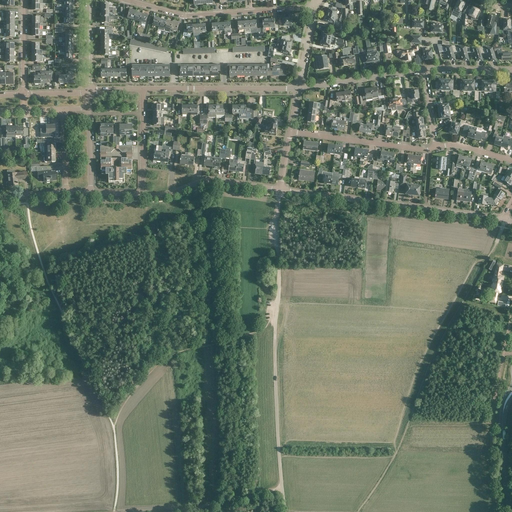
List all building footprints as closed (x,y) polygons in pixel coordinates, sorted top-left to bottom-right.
[(350,10),(353,10),(352,3),(357,2),(356,0),(345,0),(345,5),(350,5),(350,10)] [(429,0),(428,10),(433,12),(434,6),(435,1),(435,0),(438,0),(440,0),(439,0),(429,0)] [(451,15),(454,16),(458,18),(465,3),(458,0),(451,15)] [(463,14),(463,19),(468,19),(468,16),(468,15),(471,17),(471,20),(477,20),(477,18),(479,16),(477,15),(479,10),(472,7),(469,12),(465,10),(463,14)] [(342,15),(339,14),(339,16),(337,15),(337,14),(336,14),(337,10),(329,8),(329,9),(328,10),(328,11),(328,12),(328,15),(342,18),(342,15)] [(128,18),(134,19),(136,12),(136,11),(135,11),(135,10),(132,9),(132,10),(130,10),(128,10),(127,13),(129,14),(128,18)] [(6,18),(15,18),(15,12),(12,12),(12,10),(5,10),(5,12),(4,12),(4,18),(6,18)] [(142,14),(136,12),(134,19),(140,21),(142,14)] [(145,25),(148,15),(142,14),(140,21),(139,25),(141,26),(142,24),(145,25)] [(282,15),(278,15),(278,18),(283,18),(283,26),(292,26),(292,24),(293,23),(293,22),(292,21),(292,20),(292,18),(284,18),(284,15),(282,15)] [(326,21),(334,23),(335,20),(337,21),(341,22),(342,18),(328,15),(327,17),(326,18),(326,20),(326,21)] [(486,27),(490,28),(489,34),(498,35),(499,28),(496,27),(496,23),(493,23),(495,17),(494,16),(493,16),(493,15),(492,15),(491,15),(489,15),(486,27)] [(113,16),(109,16),(101,16),(101,23),(104,23),(104,26),(109,26),(109,23),(111,23),(111,19),(113,19),(113,16)] [(159,26),(161,19),(155,17),(153,24),(159,26)] [(165,28),(167,21),(161,19),(159,26),(158,29),(164,31),(165,28)] [(263,27),(260,27),(260,34),(263,34),(263,30),(266,30),(266,28),(269,28),(268,19),(262,20),(263,27)] [(275,24),(274,19),(268,19),(269,28),(275,28),(275,31),(278,31),(278,24),(275,24)] [(414,28),(416,28),(419,28),(423,28),(423,20),(413,19),(413,23),(412,23),(412,28),(414,28)] [(510,29),(511,20),(510,20),(510,19),(504,19),(503,30),(508,31),(509,35),(511,33),(511,31),(511,29),(510,29)] [(173,22),(167,21),(165,28),(171,30),(173,22)] [(173,22),(171,30),(177,31),(179,23),(173,21),(173,22)] [(191,33),(193,33),(193,25),(190,25),(190,24),(187,24),(187,25),(187,30),(184,29),(183,36),(190,37),(191,33)] [(431,33),(433,33),(433,32),(435,32),(438,33),(438,32),(441,32),(442,24),(432,24),(432,27),(431,27),(431,33)] [(101,30),(101,37),(109,37),(112,37),(116,37),(116,34),(113,34),(111,34),(111,30),(112,30),(112,27),(106,27),(106,30),(101,30)] [(323,39),(333,41),(334,38),(334,35),(332,34),(324,33),(323,34),(323,36),(323,39)] [(511,43),(511,33),(509,35),(508,35),(508,39),(503,40),(503,38),(499,37),(499,45),(509,43),(510,44),(511,43)] [(276,45),(291,48),(291,45),(292,44),(292,43),(292,42),(292,41),(289,41),(289,39),(289,38),(289,36),(282,37),(281,42),(277,42),(276,45)] [(451,45),(449,45),(442,45),(437,44),(439,52),(446,52),(449,60),(455,60),(453,52),(451,45)] [(291,48),(276,45),(275,45),(274,48),(282,50),(281,53),(289,54),(289,53),(290,53),(291,51),(290,50),(291,48)] [(469,61),(467,53),(465,45),(451,45),(453,52),(460,52),(462,60),(469,61)] [(478,46),(465,45),(467,53),(474,53),(476,61),(483,61),(480,53),(478,46)] [(402,50),(396,51),(397,55),(400,54),(400,58),(404,57),(404,56),(405,56),(406,61),(410,60),(410,56),(414,55),(413,52),(419,51),(418,46),(415,46),(415,49),(413,49),(413,50),(402,52),(402,50)] [(478,46),(480,53),(487,53),(490,61),(496,62),(492,46),(478,46)] [(502,60),(511,60),(511,53),(502,53),(502,50),(501,46),(494,47),(495,51),(497,51),(499,57),(502,57),(502,60)] [(378,61),(379,61),(377,52),(374,53),(373,47),(370,47),(372,62),(375,61),(376,62),(377,62),(378,61)] [(355,62),(354,56),(349,56),(348,55),(347,52),(351,52),(350,48),(345,49),(347,64),(351,63),(352,64),(354,64),(355,63),(355,62)] [(101,49),(101,55),(109,55),(109,58),(117,58),(117,55),(112,55),(112,52),(115,52),(116,52),(116,49),(115,49),(113,49),(101,49)] [(432,52),(431,52),(431,49),(423,50),(424,55),(423,56),(422,56),(422,57),(422,58),(422,59),(423,59),(424,59),(424,60),(425,59),(425,60),(428,60),(428,59),(432,58),(432,55),(432,52)] [(326,55),(318,57),(319,65),(317,65),(318,69),(320,69),(320,70),(328,68),(326,55)] [(218,64),(218,66),(210,66),(210,75),(210,76),(215,76),(215,75),(218,75),(218,71),(220,71),(220,64),(218,64)] [(185,76),(185,75),(188,75),(188,66),(181,66),(181,65),(178,65),(178,71),(180,71),(180,76),(185,76)] [(237,75),(237,66),(230,66),(230,65),(228,65),(228,71),(230,71),(230,75),(233,75),(233,76),(237,76),(237,75)] [(267,76),(267,71),(269,71),(269,65),(267,65),(267,66),(260,66),(260,75),(263,75),(263,76),(267,76)] [(193,76),(193,75),(196,75),(196,66),(188,66),(188,75),(188,76),(193,76)] [(273,68),(270,68),(270,75),(284,75),(284,73),(285,73),(285,68),(279,68),(279,66),(273,66),(273,68)] [(47,80),(53,80),(53,71),(40,72),(41,76),(41,84),(47,83),(47,80)] [(59,83),(66,83),(66,75),(59,76),(59,72),(56,72),(56,79),(59,79),(59,83)] [(5,73),(6,85),(14,84),(14,73),(5,73)] [(34,79),(32,79),(32,83),(35,83),(35,84),(41,84),(41,76),(41,74),(38,74),(38,76),(34,76),(34,79)] [(441,90),(441,91),(445,91),(446,79),(445,79),(445,80),(443,80),(443,79),(440,79),(440,80),(439,80),(439,82),(436,82),(436,87),(439,88),(439,90),(441,90)] [(377,91),(377,88),(371,89),(372,98),(378,98),(378,96),(381,96),(380,90),(377,91)] [(362,93),(363,99),(366,98),(366,100),(372,99),(372,98),(371,89),(365,90),(365,93),(362,93)] [(411,96),(407,96),(408,103),(412,102),(412,101),(415,100),(415,99),(419,98),(418,95),(419,95),(418,92),(418,90),(414,91),(413,89),(410,89),(411,91),(411,96)] [(345,100),(352,99),(351,97),(353,96),(352,92),(351,92),(350,92),(344,93),(345,100)] [(337,101),(342,101),(345,100),(344,93),(336,94),(335,94),(335,100),(337,99),(337,101)] [(401,98),(395,99),(396,106),(397,108),(397,110),(407,109),(405,99),(402,100),(401,98)] [(387,101),(384,102),(384,110),(388,109),(388,107),(393,107),(394,114),(395,114),(395,118),(398,118),(397,113),(397,112),(397,110),(397,108),(396,106),(395,99),(389,100),(390,103),(387,103),(387,101)] [(450,111),(449,107),(448,107),(448,104),(445,105),(445,104),(441,105),(442,105),(438,106),(438,108),(438,112),(450,111)] [(190,105),(186,105),(186,106),(182,106),(181,106),(181,111),(182,111),(182,115),(187,115),(187,113),(190,113),(190,105)] [(198,115),(198,111),(199,111),(199,106),(198,106),(193,106),(193,105),(190,105),(190,113),(190,115),(198,115)] [(246,105),(239,105),(239,114),(239,117),(245,117),(245,118),(251,118),(251,117),(254,117),(254,110),(251,110),(251,108),(246,108),(246,105)] [(216,106),(216,114),(216,115),(224,115),(224,110),(223,110),(223,106),(216,106)] [(366,125),(365,132),(371,133),(372,130),(374,130),(374,126),(379,127),(380,122),(381,114),(381,111),(376,110),(377,114),(376,120),(377,120),(376,124),(366,123),(366,125)] [(438,112),(439,116),(440,119),(443,118),(447,118),(450,117),(449,115),(451,114),(450,111),(438,112)] [(338,129),(338,130),(341,130),(341,129),(344,130),(345,122),(345,121),(352,122),(354,113),(350,112),(349,119),(343,118),(342,121),(339,121),(338,129)] [(414,119),(415,119),(416,125),(424,124),(423,118),(420,118),(419,112),(413,113),(414,119)] [(340,118),(336,118),(336,119),(332,119),(332,118),(327,117),(326,124),(332,125),(331,128),(334,128),(334,129),(337,129),(338,129),(339,121),(340,118)] [(161,118),(153,118),(154,125),(154,126),(157,126),(157,125),(164,125),(164,120),(167,120),(167,118),(161,118)] [(261,123),(261,125),(268,126),(268,127),(277,128),(277,127),(278,126),(278,125),(277,124),(277,123),(277,120),(277,119),(276,119),(275,118),(274,119),(273,119),(273,121),(269,120),(269,121),(264,120),(263,124),(261,123)] [(453,123),(451,128),(450,127),(448,133),(453,134),(454,133),(457,134),(458,131),(459,128),(459,127),(462,128),(464,121),(461,120),(460,125),(453,123)] [(466,120),(464,125),(467,126),(465,134),(468,134),(467,137),(474,139),(476,132),(469,130),(470,127),(468,126),(469,121),(466,120)] [(359,128),(359,132),(365,132),(366,125),(357,124),(356,128),(359,128)] [(54,125),(45,125),(46,126),(40,126),(40,132),(43,132),(43,130),(46,130),(46,133),(54,133),(54,125)] [(391,136),(392,136),(393,126),(384,125),(384,130),(386,131),(386,135),(387,135),(387,136),(391,136)] [(10,128),(6,128),(6,135),(10,135),(10,138),(15,138),(15,135),(15,126),(10,126),(10,128)] [(18,126),(15,126),(15,135),(23,135),(23,136),(27,136),(27,129),(23,129),(23,127),(18,127),(18,126)] [(417,132),(415,132),(415,137),(418,136),(418,138),(419,139),(425,138),(425,137),(424,131),(417,132)] [(482,134),(476,132),(474,139),(480,141),(481,138),(484,138),(486,132),(483,131),(482,134)] [(494,134),(492,141),(495,141),(494,145),(500,147),(502,139),(503,137),(496,136),(497,135),(494,134)] [(511,138),(510,138),(509,141),(502,139),(500,147),(507,148),(508,145),(511,146),(511,141),(511,138)] [(48,139),(41,139),(41,143),(46,142),(46,144),(43,144),(44,153),(46,153),(55,153),(55,145),(51,145),(51,144),(49,144),(48,139)] [(318,143),(304,141),(303,149),(317,151),(318,143)] [(161,161),(163,147),(154,146),(153,151),(155,152),(153,160),(157,160),(156,161),(161,161)] [(170,159),(171,147),(163,146),(163,147),(161,161),(165,162),(165,161),(168,162),(168,158),(170,159)] [(341,155),(342,147),(335,146),(334,154),(341,155)] [(353,157),(361,158),(362,149),(355,148),(354,154),(350,153),(349,156),(350,156),(349,159),(352,159),(353,157)] [(213,166),(212,168),(219,169),(221,158),(225,159),(226,158),(225,158),(226,150),(222,149),(221,157),(220,157),(219,158),(214,157),(214,158),(213,166)] [(367,159),(367,160),(372,161),(373,154),(368,153),(369,150),(362,149),(361,158),(360,165),(363,165),(364,158),(367,159)] [(262,175),(269,176),(270,171),(271,171),(271,166),(267,166),(268,155),(271,154),(271,151),(264,153),(264,156),(265,156),(264,159),(262,175)] [(387,160),(388,153),(381,152),(381,155),(378,154),(377,160),(384,161),(384,160),(387,160)] [(44,156),(44,161),(45,162),(55,161),(55,153),(46,153),(41,153),(41,156),(44,156)] [(185,153),(185,156),(181,156),(180,164),(187,165),(188,153),(185,153)] [(415,156),(408,155),(408,159),(406,158),(405,163),(411,164),(410,167),(411,167),(410,171),(413,171),(415,156)] [(420,165),(421,157),(415,156),(413,171),(415,172),(416,164),(420,165)] [(456,165),(456,167),(462,168),(463,165),(465,157),(459,156),(456,165)] [(114,181),(119,181),(119,183),(125,183),(124,173),(127,173),(127,170),(132,170),(132,160),(133,160),(132,157),(127,157),(127,158),(121,158),(121,170),(112,170),(112,158),(106,158),(106,157),(101,157),(101,160),(101,170),(106,170),(106,173),(109,173),(109,183),(114,183),(114,181)] [(213,166),(214,158),(205,157),(204,164),(204,165),(210,166),(210,165),(213,166)] [(445,170),(446,158),(437,157),(436,169),(445,170)] [(465,157),(463,165),(462,168),(468,170),(471,159),(465,157)] [(230,159),(228,170),(233,171),(233,172),(236,172),(236,171),(237,164),(238,160),(230,159)] [(237,164),(236,171),(244,172),(244,171),(245,172),(245,168),(244,167),(245,165),(245,161),(242,161),(242,160),(238,159),(238,160),(237,164)] [(264,159),(261,159),(260,165),(255,164),(255,170),(256,170),(255,174),(262,175),(264,159)] [(472,175),(475,176),(476,172),(481,173),(481,172),(485,173),(487,164),(481,162),(479,168),(478,167),(477,169),(474,168),(472,175)] [(490,179),(493,181),(496,176),(492,174),(493,171),(492,171),(493,165),(487,164),(485,173),(488,174),(488,175),(491,176),(490,179)] [(41,177),(41,176),(43,176),(44,181),(46,181),(46,182),(49,182),(50,181),(54,180),(54,177),(55,177),(54,172),(51,172),(50,170),(46,171),(45,167),(47,167),(47,166),(36,167),(37,171),(38,177),(41,177)] [(324,175),(323,179),(325,179),(324,183),(331,184),(332,176),(332,173),(322,172),(322,169),(319,169),(318,175),(324,175)] [(298,176),(298,177),(299,177),(299,178),(299,180),(303,180),(303,179),(306,179),(306,181),(313,182),(315,172),(300,170),(299,176),(298,176)] [(367,178),(359,177),(358,187),(365,188),(366,181),(372,182),(373,179),(373,174),(374,170),(368,170),(367,178)] [(373,176),(373,179),(378,179),(377,190),(386,191),(387,182),(380,181),(380,178),(376,177),(377,174),(379,174),(379,171),(374,170),(373,174),(373,176)] [(7,174),(9,186),(17,185),(17,179),(27,178),(27,172),(16,173),(7,174)] [(332,173),(332,176),(331,184),(338,185),(339,177),(341,178),(342,174),(332,173)] [(395,181),(398,182),(399,175),(392,174),(388,174),(387,182),(386,191),(392,192),(393,189),(394,189),(394,187),(395,184),(394,183),(395,181)] [(510,185),(511,182),(511,178),(506,175),(504,177),(505,178),(503,181),(507,183),(506,184),(509,186),(510,185)] [(358,187),(359,177),(355,177),(354,179),(352,179),(351,187),(358,187)] [(502,186),(503,183),(495,177),(493,181),(494,181),(502,186)] [(410,185),(407,184),(405,194),(419,196),(420,186),(414,185),(413,184),(411,184),(410,185)] [(448,199),(449,190),(440,188),(440,189),(436,189),(435,198),(448,199)] [(456,201),(463,202),(465,190),(458,189),(456,201)] [(492,198),(491,204),(496,205),(499,199),(501,200),(501,198),(502,199),(503,198),(504,196),(504,195),(504,194),(498,189),(494,196),(492,199),(492,198)] [(471,191),(465,190),(463,202),(470,202),(471,191)] [(491,204),(492,198),(487,198),(488,197),(480,196),(480,199),(479,199),(479,200),(478,203),(486,205),(487,204),(491,204)] [(501,271),(502,265),(497,264),(495,275),(494,274),(493,279),(492,279),(492,282),(493,282),(492,283),(502,285),(503,276),(500,276),(501,275),(500,275),(501,271)] [(501,289),(502,285),(492,283),(492,284),(491,284),(491,287),(492,287),(491,291),(492,291),(491,296),(489,301),(495,303),(497,293),(500,293),(501,292),(502,290),(501,289)]
